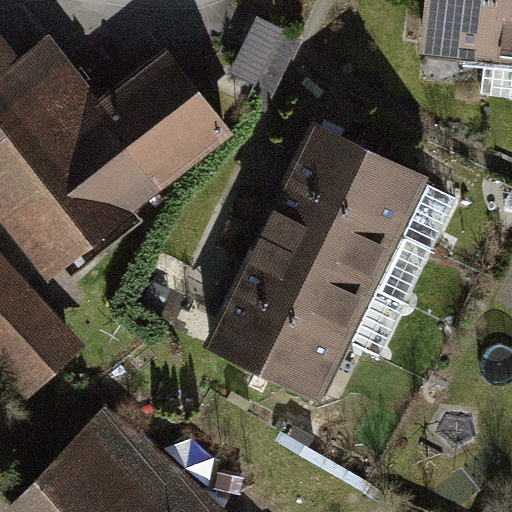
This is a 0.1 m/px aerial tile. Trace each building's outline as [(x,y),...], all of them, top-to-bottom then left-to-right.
[(426,0),(421,48),(482,54),(487,0),(426,0)] [(511,0),(487,0),(482,54),(477,97),(511,100),(511,0)] [(20,56),(0,28),(0,216),(39,272),(161,185),(53,33),(20,56)] [(172,46),(100,94),(161,185),(237,127),(172,46)] [(273,185),(404,245),(427,194),(296,135),(273,185)] [(249,236),(381,296),(404,245),(272,186),(249,236)] [(226,288),(357,347),(380,297),(249,237),(226,288)] [(79,340),(0,252),(0,364),(23,390),(79,340)] [(202,339),(334,398),(357,348),(225,289),(202,339)] [(4,511),(198,511),(112,416),(4,511)]
